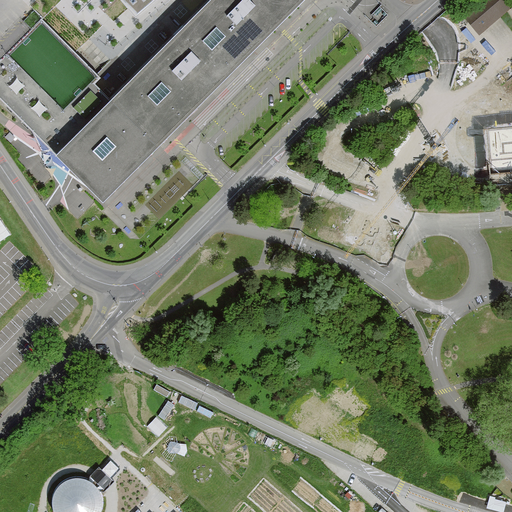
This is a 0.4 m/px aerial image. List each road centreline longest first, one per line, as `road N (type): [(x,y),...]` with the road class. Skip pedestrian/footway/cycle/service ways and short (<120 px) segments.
road 1 (tertiary): [(440,0),(165,264),(131,284)]
road 2 (residential): [(0,430),(99,330),(131,284)]
road 3 (tertiary): [(131,284),(96,281),(75,269),(0,164)]
